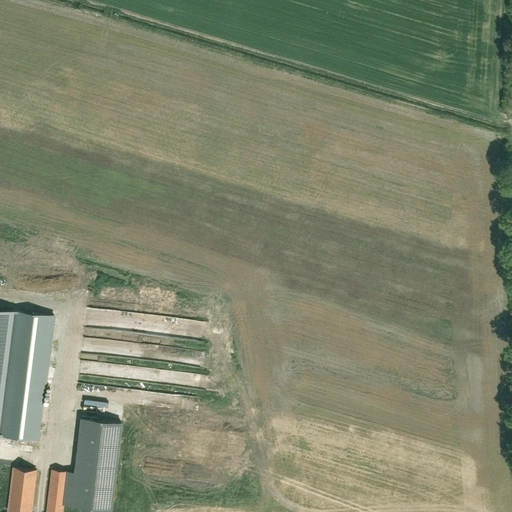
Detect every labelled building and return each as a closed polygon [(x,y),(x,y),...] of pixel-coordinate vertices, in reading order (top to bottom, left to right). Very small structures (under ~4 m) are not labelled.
[(0,307),(0,433),(39,438),(54,315),(13,309),(0,307)] [(126,311),(123,330),(132,332),(135,312),(126,311)] [(66,414),(71,415),(75,397),(70,396),(66,414)] [(47,511),(62,511),(64,504),(64,503),(111,509),(122,422),(82,417),(75,472),(68,471),(54,469),(53,469),(47,511)] [(165,426),(164,445),(192,446),(192,426),(165,426)] [(31,511),(36,469),(14,467),(9,511),(14,511),(13,511),(31,511)]
